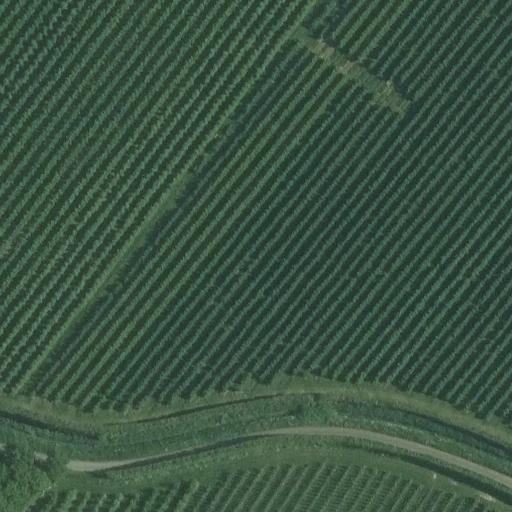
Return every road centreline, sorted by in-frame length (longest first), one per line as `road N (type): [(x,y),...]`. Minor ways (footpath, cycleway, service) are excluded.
road 1 (unclassified): [(511,487),(392,444),(318,436),(229,442),(153,467),(99,474),(0,451)]
road 2 (track): [(316,0),(295,27),(398,100)]
